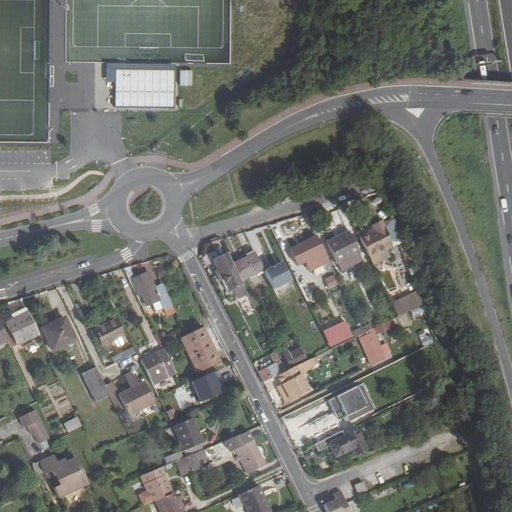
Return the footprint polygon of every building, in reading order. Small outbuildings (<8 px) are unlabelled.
[(113,106),(174,106),(174,67),(113,67),(113,106)] [(367,234),(358,238),(367,256),(385,248),(391,245),(381,222),(371,226),(372,228),(373,231),(367,234)] [(326,242),(337,264),(359,253),(349,232),(326,242)] [(328,261),(316,236),(289,249),(297,266),(304,262),(309,271),(328,261)] [(385,248),(367,256),(371,263),(388,255),(385,248)] [(276,249),(269,253),(276,265),(283,261),(276,249)] [(241,281),(232,264),(227,252),(213,259),(218,268),(223,279),(229,291),(232,289),(242,284),(241,281)] [(232,264),(241,281),(263,270),(255,253),(232,264)] [(362,260),(359,253),(337,264),(340,271),(362,260)] [(271,266),(263,270),(270,283),(288,274),(282,263),(272,268),(271,266)] [(129,266),(124,268),(138,298),(142,296),(146,305),(159,299),(164,309),(172,305),(165,290),(162,282),(154,285),(148,272),(143,274),(141,269),(132,273),(129,266)] [(223,279),(218,268),(213,271),(218,281),(223,279)] [(336,274),(324,279),(329,290),(341,285),(336,274)] [(296,281),(308,306),(316,302),(304,277),(296,281)] [(247,293),(242,284),(232,289),(236,298),(247,293)] [(391,303),(397,316),(404,313),(409,311),(421,305),(416,291),(391,303)] [(409,311),(404,313),(406,319),(412,316),(409,311)] [(9,331),(15,343),(15,345),(38,334),(28,312),(5,323),(9,331)] [(41,328),(52,350),(74,340),(63,317),(41,328)] [(94,329),(106,352),(114,347),(111,341),(123,335),(115,319),(94,329)] [(324,332),(330,346),(350,337),(343,323),(324,332)] [(362,327),(364,333),(372,329),(369,324),(362,327)] [(202,329),(182,339),(197,371),(218,361),(202,329)] [(420,341),(423,348),(434,342),(430,330),(418,335),(421,340),(420,341)] [(4,333),(8,340),(10,346),(15,343),(9,331),(4,333)] [(360,339),(371,365),(384,359),(373,333),(360,339)] [(134,348),(103,363),(105,367),(136,352),(134,348)] [(176,373),(164,349),(141,361),(152,385),(176,373)] [(282,353),(291,368),(303,363),(301,360),(299,360),(294,350),(288,353),(287,351),(282,353)] [(285,371),(277,375),(282,385),(276,387),(285,403),(308,390),(299,373),(313,367),(310,359),(308,360),(303,363),(291,368),(285,371)] [(277,375),(285,371),(280,361),(258,372),(262,382),(277,375)] [(104,385),(95,368),(82,374),(95,402),(109,395),(104,385)] [(217,371),(191,382),(200,402),(221,393),(216,380),(220,378),(217,371)] [(130,388),(118,394),(110,398),(116,411),(124,407),(128,415),(153,402),(143,382),(138,384),(132,372),(125,375),(130,388)] [(119,394),(130,388),(124,377),(114,382),(119,394)] [(277,378),(265,383),(268,390),(280,385),(277,378)] [(112,382),(104,385),(109,395),(110,398),(118,394),(112,382)] [(361,384),(357,387),(367,407),(364,408),(367,413),(374,410),(361,384)] [(357,387),(327,401),(333,413),(341,409),(345,417),(351,414),(353,420),(367,413),(364,408),(367,407),(357,387)] [(38,443),(48,439),(34,409),(18,417),(23,426),(26,425),(31,435),(34,433),(38,443)] [(173,409),(166,412),(170,419),(177,416),(173,409)] [(353,420),(351,414),(345,417),(348,423),(353,420)] [(68,433),(82,427),(78,417),(63,424),(68,433)] [(187,457),(203,450),(200,444),(202,443),(192,418),(172,427),(182,451),(184,450),(187,457)] [(353,425),(341,431),(343,436),(356,430),(353,425)] [(343,436),(341,431),(314,444),(317,451),(329,445),(335,456),(336,456),(352,448),(355,455),(366,450),(356,430),(343,436)] [(247,431),(225,441),(230,451),(235,449),(248,474),(264,464),(252,442),(247,431)] [(183,458),(189,473),(200,468),(198,461),(206,458),(203,450),(187,457),(183,458)] [(45,473),(51,471),(53,469),(60,484),(57,485),(53,487),(58,498),(87,485),(74,458),(66,461),(64,458),(56,462),(53,455),(39,462),(45,473)] [(189,473),(183,458),(176,461),(182,476),(189,473)] [(160,468),(145,474),(149,482),(144,485),(147,491),(152,502),(155,501),(172,493),(160,468)] [(51,471),(57,485),(60,484),(53,469),(51,471)] [(149,482),(145,474),(140,477),(144,485),(149,482)] [(362,481),(353,485),(357,495),(366,491),(362,481)] [(269,511),(258,486),(237,495),(243,507),(245,506),(247,511),(269,511)] [(152,502),(147,491),(138,495),(143,506),(152,502)] [(348,511),(339,491),(334,494),(336,499),(324,504),(326,511),(348,511)] [(172,493),(155,501),(160,511),(181,511),(184,511),(178,498),(175,500),(172,493)]
